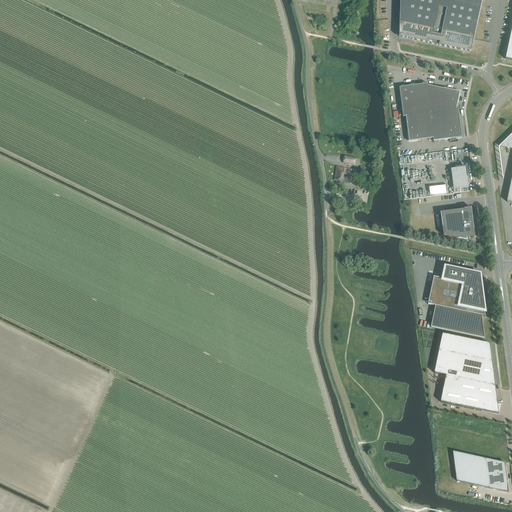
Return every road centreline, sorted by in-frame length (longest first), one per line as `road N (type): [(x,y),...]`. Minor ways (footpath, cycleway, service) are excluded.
road 1 (track): [(294,0),(308,52),(326,216)]
road 2 (unclassified): [(497,261),(482,136),(491,107),(511,91)]
